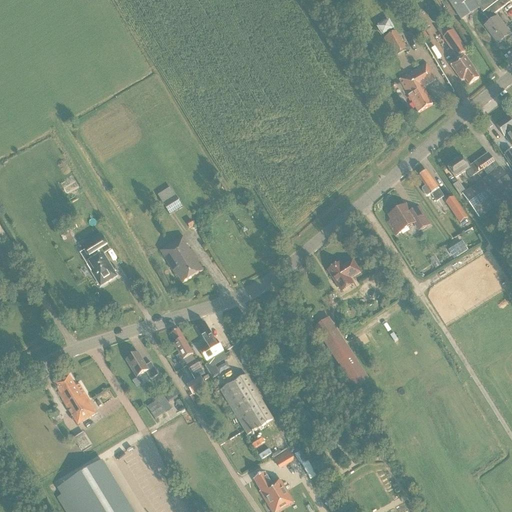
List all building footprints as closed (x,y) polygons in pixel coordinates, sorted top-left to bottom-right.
[(498,44),(510,35),(497,17),(497,18),(494,14),(511,1),(511,0),(446,0),(461,22),(480,9),(490,23),(485,27),(498,44)] [(377,28),(382,37),(395,30),(390,21),(377,28)] [(384,39),(395,58),(407,50),(396,32),(384,39)] [(468,51),(454,32),(443,39),(458,59),(468,51)] [(465,79),(469,85),(479,78),(475,72),(476,72),(465,56),(451,66),(462,82),(465,79)] [(418,113),(433,104),(424,88),(435,81),(426,65),(411,73),(413,76),(407,80),(406,77),(399,81),(418,113)] [(511,121),(509,118),(497,126),(504,137),(505,136),(511,146),(511,121)] [(462,157),(447,167),(455,179),(465,172),(470,178),(483,169),(488,176),(462,195),(479,218),(511,194),(511,179),(510,181),(502,170),(500,172),(488,155),(470,167),(466,161),(465,161),(462,157)] [(427,172),(419,177),(426,187),(423,189),(423,191),(426,197),(428,197),(432,195),(436,202),(444,197),(427,172)] [(183,208),(170,188),(158,196),(170,216),(183,208)] [(448,204),(455,213),(462,209),(454,199),(448,204)] [(405,206),(390,215),(393,219),(388,222),(396,235),(401,232),(400,230),(414,221),(420,231),(430,225),(419,207),(410,213),(405,206)] [(191,220),(187,223),(190,229),(195,226),(191,220)] [(62,230),(64,235),(78,228),(76,224),(62,230)] [(111,250),(108,246),(101,235),(82,246),(92,261),(91,262),(95,270),(92,272),(101,286),(117,276),(103,255),(111,250)] [(188,244),(183,237),(160,251),(175,276),(177,275),(183,284),(203,271),(196,260),(198,260),(192,250),(190,251),(186,245),(188,244)] [(451,249),(458,258),(468,252),(461,242),(451,249)] [(353,260),(343,266),(341,263),(327,271),(342,294),(355,285),(351,280),(362,273),(353,260)] [(316,328),(354,387),(367,379),(328,319),(316,328)] [(205,323),(197,328),(206,342),(208,346),(200,351),(208,363),(224,353),(217,341),(215,341),(213,338),(214,338),(205,323)] [(176,343),(173,345),(180,355),(176,357),(183,369),(187,367),(191,374),(201,368),(196,360),(195,361),(191,355),(192,354),(178,330),(171,334),(176,343)] [(146,367),(138,354),(126,361),(137,378),(146,372),(151,380),(158,375),(151,363),(146,367)] [(225,358),(220,361),(223,367),(229,363),(225,358)] [(220,374),(213,362),(205,366),(212,378),(220,374)] [(76,387),(69,376),(55,385),(60,393),(58,394),(78,425),(97,413),(79,385),(76,387)] [(246,376),(220,392),(248,436),(273,420),(246,376)] [(187,385),(193,395),(207,387),(202,377),(187,385)] [(177,397),(173,390),(165,395),(169,402),(177,397)] [(164,397),(157,401),(147,407),(155,419),(171,408),(164,397)] [(92,446),(84,433),(75,438),(83,451),(92,446)] [(266,434),(257,440),(267,455),(276,449),(266,434)] [(282,454),(288,465),(295,461),(289,450),(282,454)] [(271,464),(283,459),(280,453),(269,458),(271,464)] [(132,511),(102,462),(58,489),(71,511),(132,511)] [(310,480),(317,476),(313,470),(307,474),(310,480)] [(265,473),(254,480),(261,491),(262,492),(260,493),(271,511),(278,511),(294,503),(281,481),(272,486),(265,473)]
